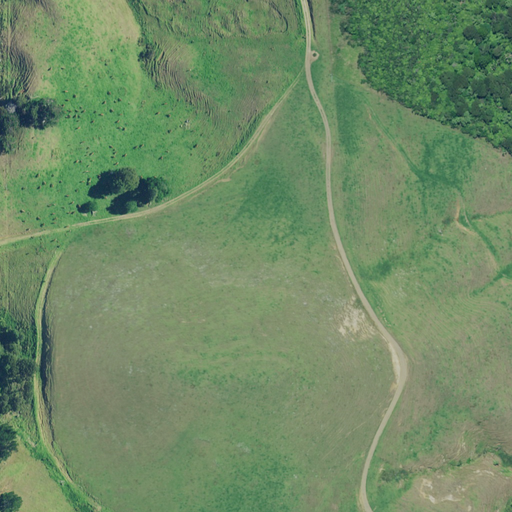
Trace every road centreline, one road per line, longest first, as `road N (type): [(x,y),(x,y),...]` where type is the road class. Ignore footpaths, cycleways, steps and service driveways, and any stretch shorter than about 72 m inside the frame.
road 1 (track): [(372,511),(364,505),(364,471),(403,370),(333,229),(326,133),(304,67),(303,0)]
road 2 (track): [(304,67),(234,159),(183,196),(0,243)]
